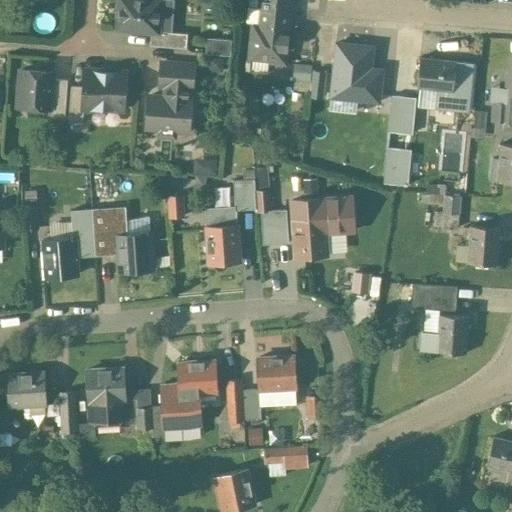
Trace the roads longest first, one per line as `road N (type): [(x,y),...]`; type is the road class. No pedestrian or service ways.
road 1 (residential): [(353,459),(350,343),(328,311),(285,303),(0,332)]
road 2 (residential): [(353,459),(485,388)]
